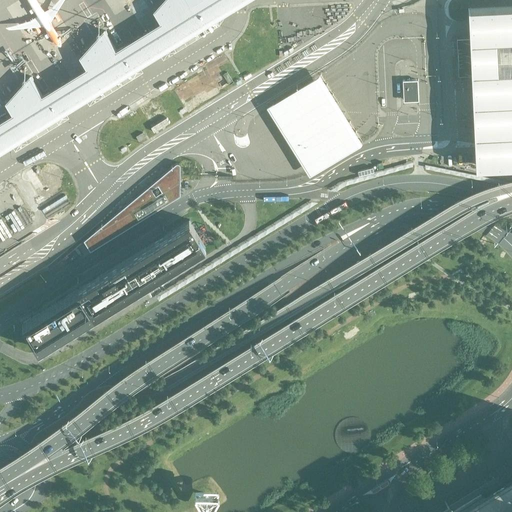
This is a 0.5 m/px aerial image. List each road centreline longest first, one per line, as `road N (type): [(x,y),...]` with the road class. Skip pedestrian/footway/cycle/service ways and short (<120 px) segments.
road 1 (primary): [(511,201),(59,459)]
road 2 (unclassified): [(0,327),(180,204),(303,188),(372,153),(430,147)]
road 3 (primary): [(511,185),(461,206),(168,385),(145,392),(104,378)]
road 4 (trunk): [(346,246),(0,475)]
road 5 (tertiary): [(388,214),(317,244),(104,378)]
road 6 (tertiary): [(335,511),(511,398)]
road 7 (unclassified): [(451,144),(444,0)]
road 8 (tertiary): [(511,246),(449,206),(388,214)]
